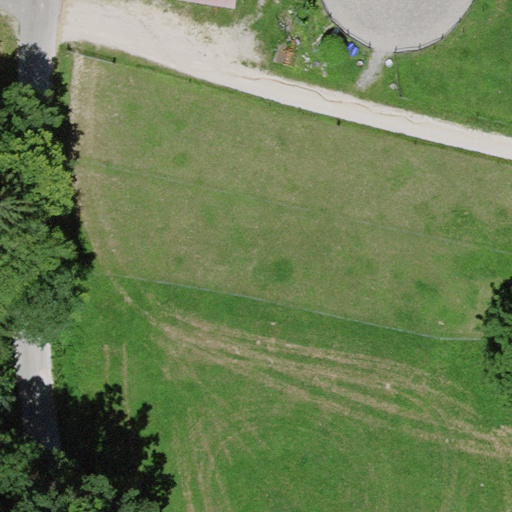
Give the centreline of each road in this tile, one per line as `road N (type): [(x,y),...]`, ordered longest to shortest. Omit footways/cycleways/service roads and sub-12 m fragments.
road 1 (residential): [(62,511),(43,420),(32,257),(43,0)]
road 2 (track): [(511,148),(301,101),(39,0)]
